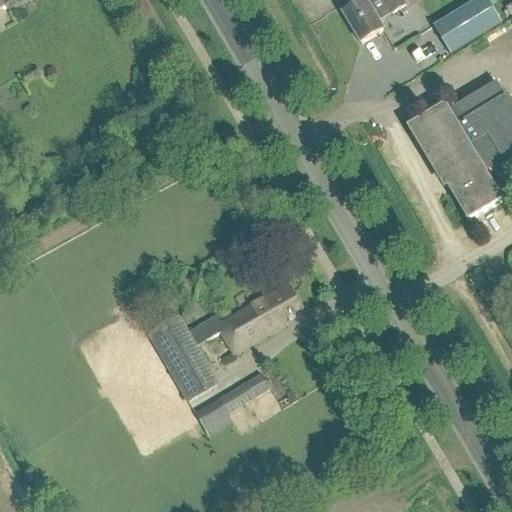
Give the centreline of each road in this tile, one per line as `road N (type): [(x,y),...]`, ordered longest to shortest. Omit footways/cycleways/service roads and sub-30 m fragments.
road 1 (primary): [(394,305),(212,0)]
road 2 (track): [(248,134),(0,269)]
road 3 (primary): [(511,505),(394,305)]
road 4 (unclassified): [(511,235),(394,305)]
